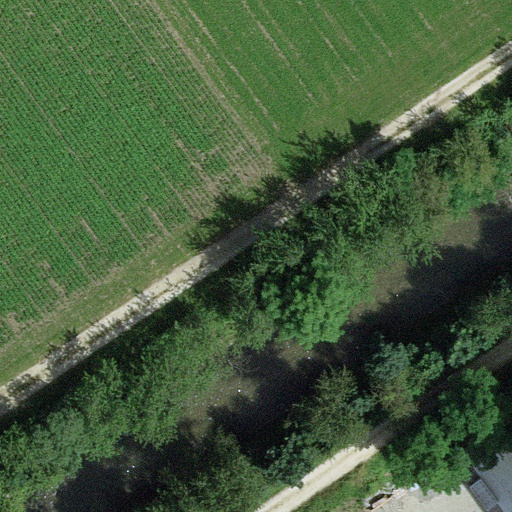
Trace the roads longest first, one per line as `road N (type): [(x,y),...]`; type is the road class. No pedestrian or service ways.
road 1 (track): [(0,400),(511,50)]
road 2 (track): [(281,511),(511,354)]
